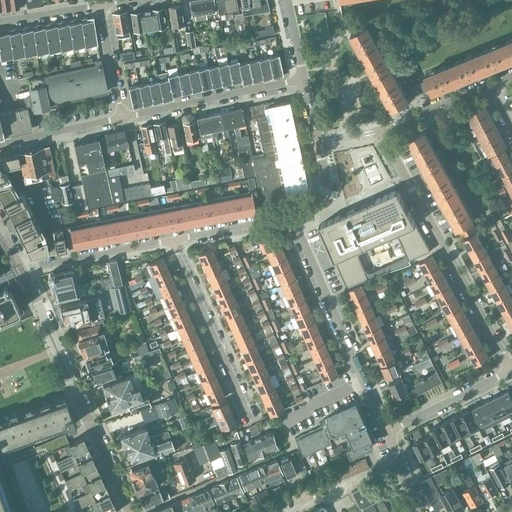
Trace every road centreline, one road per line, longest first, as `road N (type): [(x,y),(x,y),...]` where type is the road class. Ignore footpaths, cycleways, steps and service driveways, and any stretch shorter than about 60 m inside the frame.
road 1 (residential): [(511,369),(380,129)]
road 2 (residential): [(131,511),(21,272)]
road 3 (residential): [(253,421),(172,240)]
road 4 (residential): [(122,117),(304,78)]
road 5 (residential): [(365,382),(291,216)]
road 6 (residential): [(172,240),(21,272)]
road 7 (residential): [(387,433),(511,370)]
road 8 (residential): [(0,144),(122,117)]
road 9 (residential): [(291,216),(172,240)]
